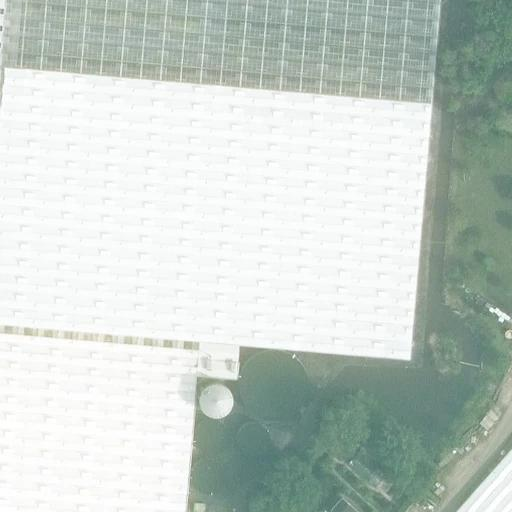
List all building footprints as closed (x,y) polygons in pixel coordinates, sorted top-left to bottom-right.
[(0,0),(0,511),(183,511),(195,375),(235,378),(238,344),(411,359),(435,66),(440,0),(0,0)] [(330,449),(327,452),(340,462),(351,447),(339,437),(330,449)] [(456,511),(511,511),(511,450),(472,495),(456,511)] [(359,451),(347,465),(374,489),(386,475),(359,451)] [(333,511),(357,511),(344,500),(333,511)]
